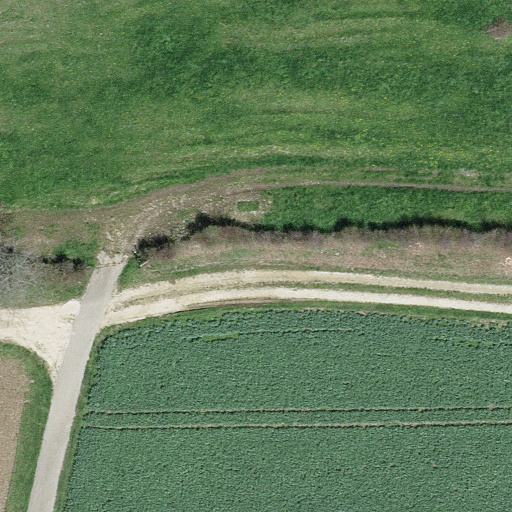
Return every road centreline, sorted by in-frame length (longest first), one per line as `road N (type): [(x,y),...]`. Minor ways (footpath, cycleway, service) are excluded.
road 1 (track): [(0,319),(237,283),(511,297)]
road 2 (track): [(78,313),(105,255),(142,220),(198,195),(334,176),(511,183)]
road 3 (track): [(78,313),(41,511)]
